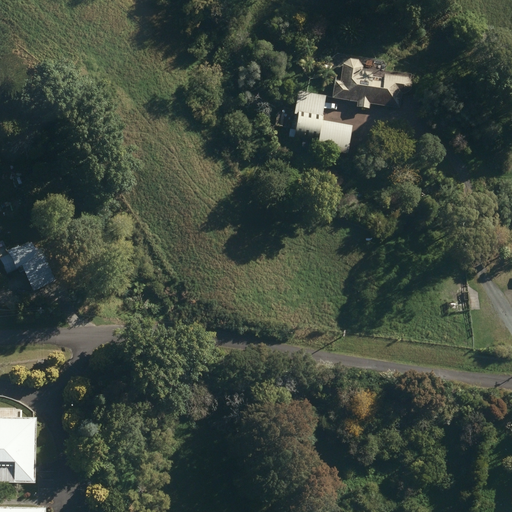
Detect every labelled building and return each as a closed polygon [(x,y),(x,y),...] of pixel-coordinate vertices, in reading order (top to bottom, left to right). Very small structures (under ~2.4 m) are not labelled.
[(357,109),(369,110),(369,106),(400,110),(402,96),(406,97),(411,93),(412,86),(408,80),(384,77),(383,84),(372,82),(373,75),(362,73),(363,69),(358,63),(349,62),(344,67),(341,84),(336,84),(333,100),(358,104),(357,109)] [(317,152),(347,157),(352,129),(322,124),(326,99),(298,94),(295,117),(298,118),(295,132),(290,131),(289,138),(319,143),(317,152)] [(24,271),(34,292),(55,282),(42,253),(38,258),(32,246),(35,244),(32,238),(28,240),(30,243),(18,248),(17,246),(7,251),(9,256),(0,259),(0,260),(7,275),(16,270),(18,274),(24,271)] [(438,291),(439,304),(455,303),(454,289),(438,291)] [(45,511),(46,508),(0,507),(0,483),(35,484),(36,418),(16,418),(16,408),(0,408),(0,511),(45,511)]
